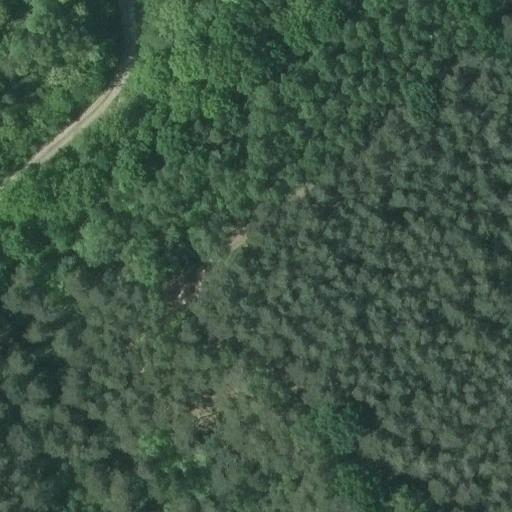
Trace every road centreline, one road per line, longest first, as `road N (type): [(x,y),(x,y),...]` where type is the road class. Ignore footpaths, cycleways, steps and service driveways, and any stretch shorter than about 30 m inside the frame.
road 1 (unknown): [(511,48),(334,185),(311,227),(295,304),(297,329),(330,362),(458,457),(511,480)]
road 2 (track): [(511,6),(249,219),(196,276)]
road 3 (track): [(141,0),(140,59),(124,93),(0,200)]
road 4 (track): [(196,276),(206,297),(375,443)]
road 5 (track): [(375,443),(508,511)]
